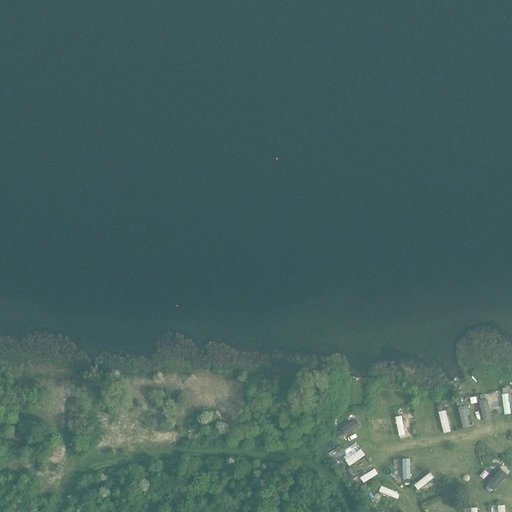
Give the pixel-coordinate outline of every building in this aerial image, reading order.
[(468,405),(460,406),(462,427),(471,426),(468,405)] [(439,411),(444,432),(452,431),(447,409),(439,411)] [(403,415),(397,416),(399,435),(405,434),(403,415)] [(357,418),(341,427),(346,434),(361,425),(357,418)] [(392,426),(373,429),(374,440),(393,437),(392,426)] [(349,465),(365,456),(360,446),(343,455),(349,465)] [(411,478),(411,458),(395,458),(395,469),(403,469),(403,478),(411,478)] [(375,468),(361,477),(364,482),(379,473),(375,468)] [(430,472),(415,484),(419,490),(434,478),(430,472)] [(382,485),(380,491),(396,498),(399,491),(382,485)]
